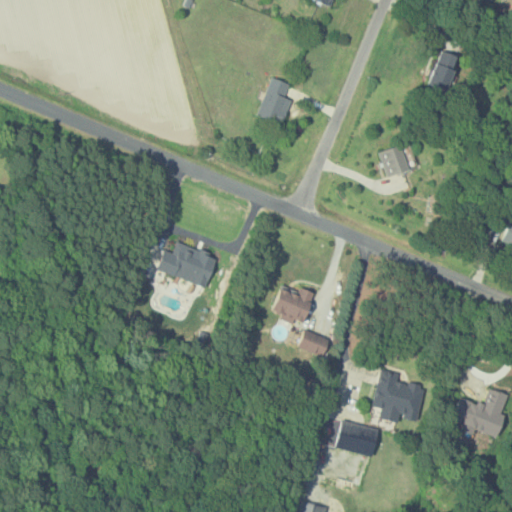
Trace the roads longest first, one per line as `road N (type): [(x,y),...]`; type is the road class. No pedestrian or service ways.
road 1 (residential): [(511,305),(0,92)]
road 2 (residential): [(296,215),(386,0)]
